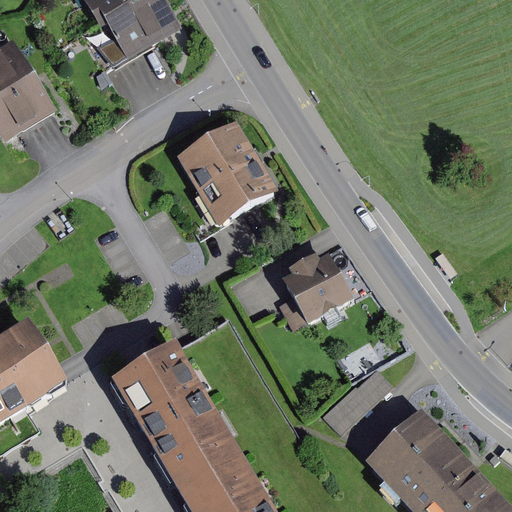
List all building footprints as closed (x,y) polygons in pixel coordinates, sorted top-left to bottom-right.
[(127,60),(182,29),(165,0),(81,0),(92,18),(100,13),(127,60)] [(0,135),(5,144),(57,112),(13,41),(0,49),(0,135)] [(281,211),(239,138),(181,172),(222,244),(281,211)] [(281,299),(307,345),(356,317),(331,272),(321,278),(316,270),(288,286),(291,293),(281,299)] [(0,435),(64,399),(27,337),(0,352),(0,435)] [(173,511),(262,511),(172,360),(107,399),(173,511)] [(392,407),(374,388),(323,435),(340,454),(392,407)] [(405,511),(509,511),(423,422),(369,473),(405,511)]
